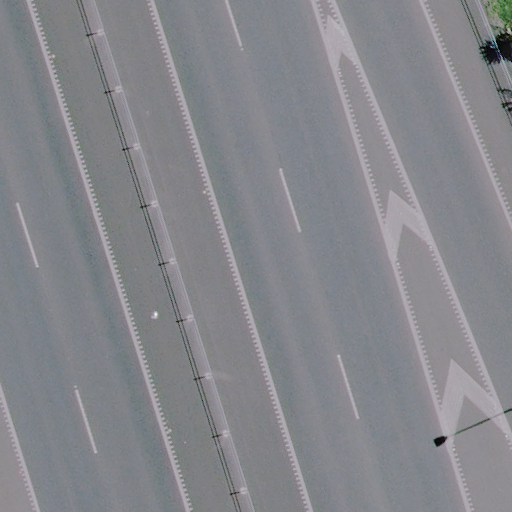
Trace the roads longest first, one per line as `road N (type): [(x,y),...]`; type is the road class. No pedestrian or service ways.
road 1 (motorway): [(185,0),(352,511)]
road 2 (motorway): [(120,511),(0,149)]
road 3 (motorway): [(367,0),(511,346)]
